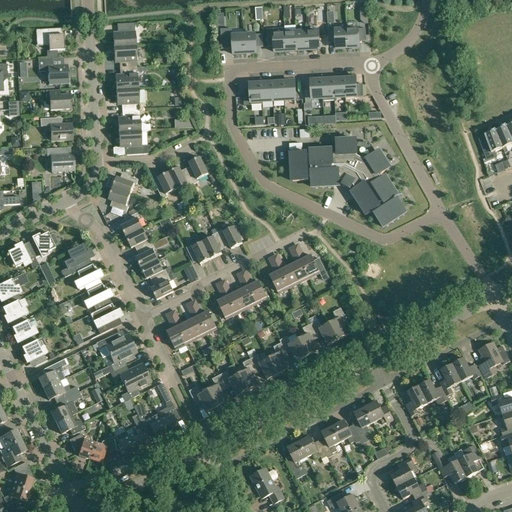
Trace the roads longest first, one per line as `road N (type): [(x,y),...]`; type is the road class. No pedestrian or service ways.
road 1 (residential): [(376,66),(235,69),(233,129),(263,182),(381,239),(441,212)]
road 2 (residential): [(375,361),(364,351),(109,479),(66,488)]
road 3 (residential): [(219,467),(385,379)]
road 4 (residential): [(210,447),(375,361)]
road 5 (residential): [(142,317),(301,234)]
road 6 (residential): [(441,212),(371,82),(376,66)]
road 7 (residential): [(96,162),(87,0)]
road 8 (residential): [(66,488),(0,351)]
road 9 (residential): [(384,511),(375,465),(406,440),(385,379)]
road 10 (residential): [(86,511),(210,447)]
road 11 (residential): [(142,317),(98,231),(67,202)]
road 12 (residential): [(375,361),(496,298)]
road 13 (residential): [(385,379),(506,318)]
